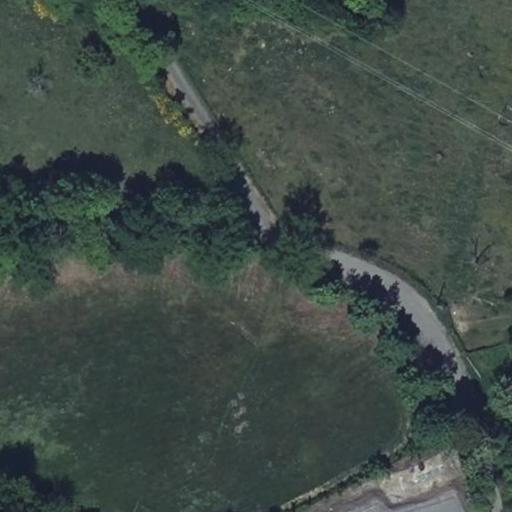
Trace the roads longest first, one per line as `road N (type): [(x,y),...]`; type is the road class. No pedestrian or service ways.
road 1 (unclassified): [(0,240),(61,228),(175,228),(272,243),(379,280),(414,306),(452,363),(495,511)]
road 2 (track): [(134,0),(272,243)]
